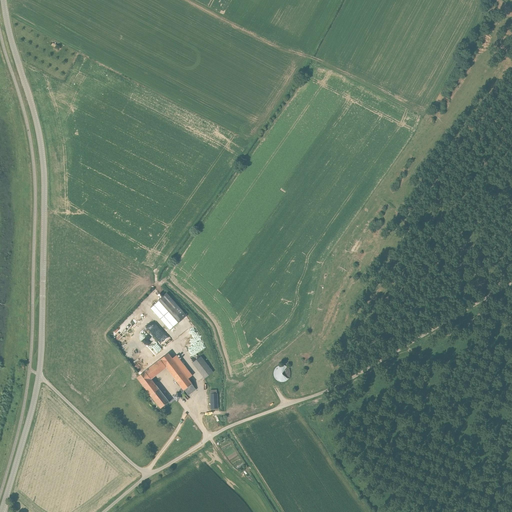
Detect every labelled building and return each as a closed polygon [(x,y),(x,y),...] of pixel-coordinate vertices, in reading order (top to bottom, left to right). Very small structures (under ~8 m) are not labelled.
[(170,331),(187,316),(167,293),(150,308),(170,331)] [(170,403),(171,403),(172,403),(176,400),(177,402),(180,399),(181,398),(180,397),(184,394),(185,393),(185,391),(185,390),(188,396),(196,390),(192,385),(192,384),(188,379),(192,376),(177,355),(173,359),(168,353),(160,360),(160,359),(145,371),(145,372),(137,378),(160,409),(168,403),(170,403)] [(214,372),(202,354),(193,360),(205,378),(214,372)] [(275,379),(277,380),(278,381),(281,382),(282,382),(285,382),(286,381),(288,380),(289,379),(290,377),(290,374),(290,373),(290,371),(289,370),(289,369),(288,367),(286,366),(285,366),(284,365),(282,365),(281,365),(279,366),(278,366),(276,367),(275,368),(275,370),(274,371),(273,373),(273,374),(274,376),(274,377),(275,379)] [(210,409),(218,409),(217,394),(217,393),(216,390),(210,390),(210,394),(210,409)]
